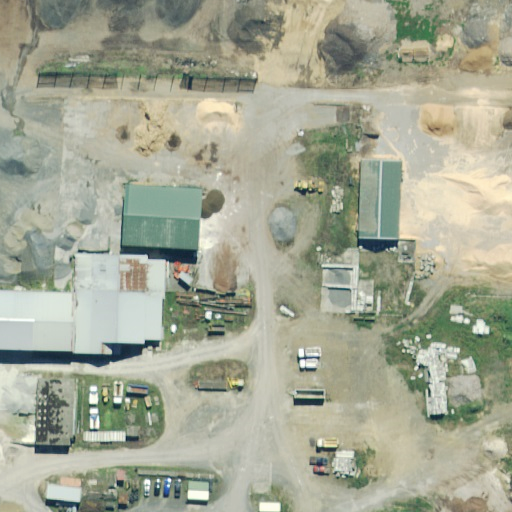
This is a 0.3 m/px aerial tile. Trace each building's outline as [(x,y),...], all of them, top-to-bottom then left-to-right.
[(393,121),(367,120),(366,134),(393,135),(393,121)] [(401,240),(403,163),(363,162),(360,239),(401,240)] [(221,195),(148,195),(148,245),(221,245),(221,195)] [(94,305),(0,301),(0,364),(171,369),(174,260),(95,257),(94,305)] [(81,502),(82,488),(50,485),(49,499),(81,502)]
